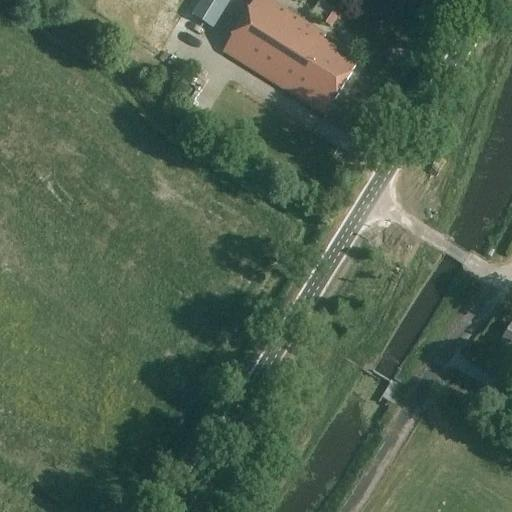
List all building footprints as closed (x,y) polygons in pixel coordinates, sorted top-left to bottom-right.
[(215,30),(233,0),(203,0),(193,16),(215,30)] [(327,118),(356,70),(335,57),(339,51),(324,42),(327,37),(265,0),(257,0),(224,55),(327,118)] [(312,1),(306,13),(318,18),(324,6),(312,1)] [(325,17),(324,19),(334,26),(343,13),(333,6),(330,9),(325,17)] [(511,326),(502,341),(506,344),(502,350),(504,351),(499,360),(500,367),(508,372),(511,371),(511,326)]
